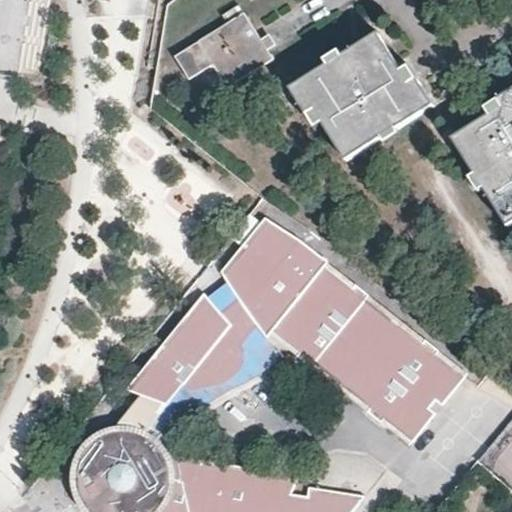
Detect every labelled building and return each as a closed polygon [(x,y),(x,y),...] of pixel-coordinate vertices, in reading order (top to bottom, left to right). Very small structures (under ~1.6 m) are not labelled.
[(268,51),(246,14),(244,15),(237,4),(221,14),(227,24),(175,56),(190,79),(214,64),(228,85),(272,58),(268,51)] [(345,160),(432,105),(415,79),(409,83),(392,57),(377,34),(290,88),(307,112),(313,109),(345,160)] [(511,90),(498,99),(502,107),(475,124),(452,138),(508,225),(511,222),(511,90)] [(325,270),(297,247),(260,226),(218,279),(224,291),(235,311),(216,323),(205,304),(202,300),(125,394),(136,401),(111,434),(111,438),(109,438),(107,438),(104,439),(102,440),(99,441),(97,442),(94,443),(92,444),(90,445),(88,447),(86,449),(84,451),(83,453),(81,455),(79,457),(78,459),(77,461),(76,463),(75,465),(74,468),(72,472),(72,473),(72,475),(72,477),(72,479),(72,481),(71,484),(72,486),(82,485),(82,487),(83,488),(83,489),(84,491),(85,493),(86,495),(86,497),(87,499),(88,502),(90,504),(92,506),(94,509),(96,510),(97,511),(252,511),(263,500),(278,478),(172,461),(172,459),(171,457),(170,455),(168,452),(167,450),(166,448),(164,446),(163,444),(162,443),(160,442),(158,439),(156,438),(154,437),(152,436),(151,435),(149,434),(147,433),(180,391),(188,395),(227,384),(230,383),(231,382),(232,381),(234,379),(235,378),(236,377),(237,375),(239,373),(240,371),(241,368),(241,366),(241,364),(240,361),(240,359),(239,357),(238,355),(237,351),(236,348),(251,332),(263,346),(268,339),(296,361),(294,363),(307,375),(309,372),(343,400),(396,334),(362,306),(364,303),(351,293),(350,295),(322,273),(325,270)] [(235,311),(224,291),(205,304),(216,323),(235,311)] [(227,384),(188,395),(180,391),(147,433),(149,434),(151,435),(152,436),(154,437),(156,438),(158,439),(160,442),(162,443),(163,444),(165,442),(167,440),(170,438),(173,436),(176,433),(182,428),(186,424),(191,421),(196,417),(201,413),(207,409),(213,406),(218,403),(223,400),(227,398),(237,392),(246,389),(253,383),(277,364),(263,346),(251,332),(236,348),(237,351),(238,355),(239,357),(240,359),(240,361),(241,364),(241,366),(241,368),(240,371),(239,373),(237,375),(236,377),(235,378),(234,379),(232,381),(231,382),(230,383),(227,384)] [(432,359),(418,348),(416,351),(396,334),(343,400),(364,417),(362,419),(375,430),(376,428),(404,450),(428,421),(423,416),(415,410),(420,404),(428,410),(433,414),(458,385),(430,362),(432,359)] [(428,410),(420,404),(415,410),(423,416),(428,410)] [(300,504),(285,501),(291,483),(278,478),(263,500),(252,511),(351,511),(358,504),(302,495),(300,504)] [(92,506),(90,504),(88,502),(87,499),(86,497),(86,495),(85,493),(84,491),(83,489),(83,488),(82,487),(82,485),(72,486),(72,490),(72,493),(73,497),(74,500),(75,502),(76,505),(78,508),(79,510),(80,511),(97,511),(96,510),(94,509),(92,506)]
